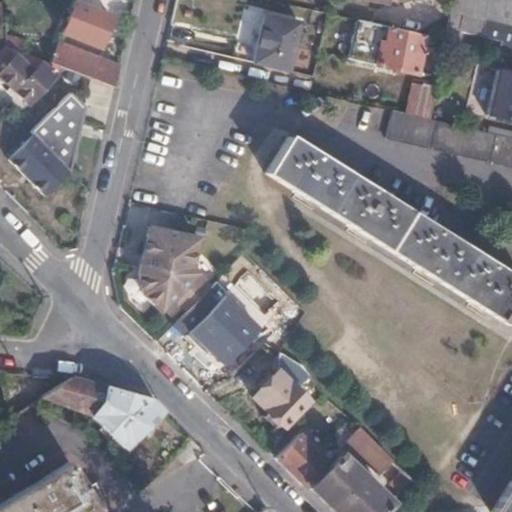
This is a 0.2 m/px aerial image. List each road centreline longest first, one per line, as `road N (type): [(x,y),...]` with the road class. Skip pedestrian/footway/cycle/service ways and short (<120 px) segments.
road 1 (residential): [(73,298),(87,271),(152,0)]
road 2 (residential): [(102,325),(295,511)]
road 3 (residential): [(511,260),(287,124)]
road 4 (residential): [(511,175),(287,124)]
road 5 (residential): [(287,124),(251,115),(199,185)]
